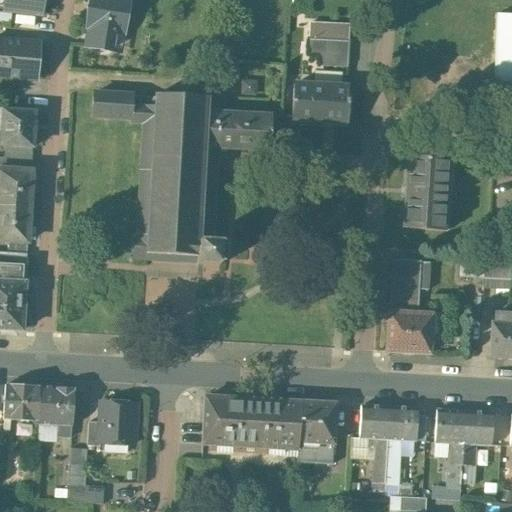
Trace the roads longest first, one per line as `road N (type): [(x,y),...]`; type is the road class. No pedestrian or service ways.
road 1 (residential): [(43,367),(66,0)]
road 2 (residential): [(357,385),(374,124)]
road 3 (residential): [(166,374),(357,385)]
road 4 (residential): [(357,385),(511,394)]
road 5 (residential): [(158,511),(166,374)]
road 6 (residential): [(374,124),(389,0)]
road 7 (residential): [(374,124),(498,130)]
road 8 (residential): [(43,367),(166,374)]
